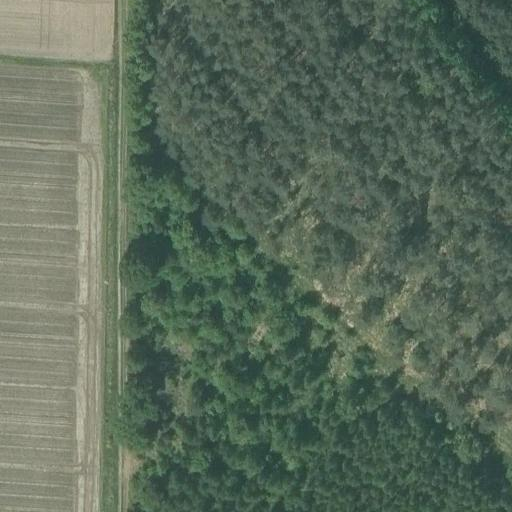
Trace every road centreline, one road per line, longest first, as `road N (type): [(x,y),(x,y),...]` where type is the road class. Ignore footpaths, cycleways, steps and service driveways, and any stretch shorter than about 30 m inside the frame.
road 1 (track): [(119,0),(117,511)]
road 2 (track): [(511,98),(436,0)]
